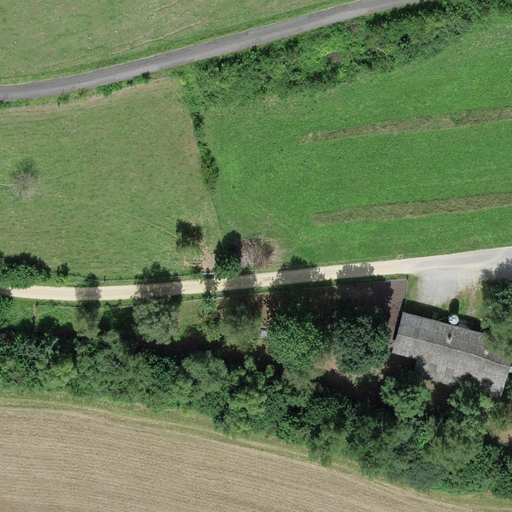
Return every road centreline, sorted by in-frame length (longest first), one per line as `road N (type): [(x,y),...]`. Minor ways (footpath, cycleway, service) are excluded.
road 1 (track): [(0,289),(155,293),(511,255)]
road 2 (unclassified): [(0,92),(409,0)]
